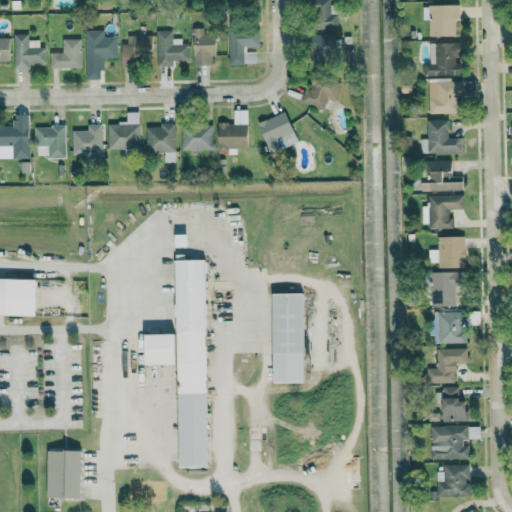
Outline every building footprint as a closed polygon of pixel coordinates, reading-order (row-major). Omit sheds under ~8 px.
[(329,0),(311,0),(312,29),(338,28),(338,13),(330,13),(329,0)] [(458,4),(422,5),(422,20),(428,19),(429,36),(455,35),(455,18),(458,18),(458,4)] [(193,65),(214,64),(214,33),(203,33),(203,27),(192,28),(193,65)] [(228,29),(229,64),(256,63),(255,51),(246,51),(246,46),(259,46),(259,28),(228,29)] [(102,30),(85,30),(86,77),(99,77),(98,58),(116,57),(116,36),(102,37),(102,30)] [(171,30),(156,31),(157,66),(173,66),(173,60),(188,60),(188,40),(172,41),(171,30)] [(13,34),(13,69),(29,69),(29,64),(45,63),(45,47),(39,47),(39,39),(28,39),(28,34),(13,34)] [(152,35),(127,36),(127,43),(121,43),(121,64),(152,63),(152,35)] [(313,35),(313,60),(341,59),(340,35),(313,35)] [(0,60),(9,60),(9,37),(0,37),(0,60)] [(80,67),(80,38),(62,39),(62,52),(49,52),(49,68),(80,67)] [(460,75),(460,42),(429,43),(430,64),(423,64),(423,76),(460,75)] [(300,101),(322,110),(327,98),(334,101),(341,84),(312,72),(300,101)] [(429,113),(460,113),(459,80),(428,80),(429,113)] [(217,152),(236,153),(236,148),(247,148),(247,110),(233,110),(233,122),(218,122),(217,152)] [(107,149),(139,148),(138,112),(126,112),(126,123),(107,123),(107,149)] [(257,122),(270,153),(297,142),(285,112),(257,122)] [(0,158),(29,158),(28,114),(13,115),(13,125),(0,125),(0,158)] [(427,139),(420,139),(420,153),(458,152),(458,137),(448,137),(447,119),(426,120),(427,139)] [(145,125),(146,151),(174,151),(174,124),(145,125)] [(181,150),(213,149),(212,125),(181,125),(181,150)] [(65,158),(65,126),(34,126),(34,145),(47,145),(47,158),(65,158)] [(72,154),(84,154),(85,163),(102,162),(101,126),(71,127),(72,154)] [(426,161),(427,182),(420,182),(421,191),(463,190),(462,179),(451,179),(451,160),(426,161)] [(450,227),(450,209),(463,209),(463,195),(427,195),(427,206),(422,206),(422,227),(450,227)] [(465,267),(465,236),(437,236),(437,249),(428,249),(429,263),(437,262),(437,268),(465,267)] [(178,467),(208,466),(205,259),(175,259),(178,467)] [(433,271),(432,306),(454,307),(455,285),(461,285),(462,272),(433,271)] [(0,314),(35,315),(36,279),(0,277),(0,314)] [(302,293),(272,293),(273,383),(304,382),(302,293)] [(433,332),(438,332),(437,343),(465,343),(465,312),(433,311),(433,332)] [(145,364),(175,364),(175,333),(145,334),(145,364)] [(466,362),(467,348),(436,348),(436,368),(426,367),(426,383),(455,383),(455,362),(466,362)] [(443,421),(466,420),(465,401),(459,401),(459,386),(442,387),(443,421)] [(431,459),(468,458),(468,446),(466,446),(466,425),(431,426),(431,459)] [(46,497),(80,498),(81,451),(47,450),(46,497)] [(468,464),(443,465),(443,472),(436,472),(437,497),(468,497),(468,464)]
